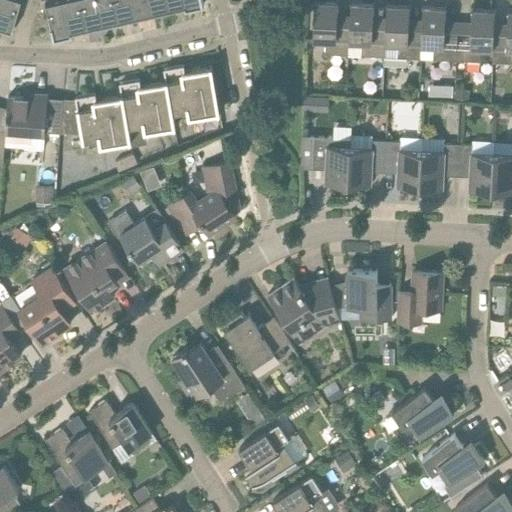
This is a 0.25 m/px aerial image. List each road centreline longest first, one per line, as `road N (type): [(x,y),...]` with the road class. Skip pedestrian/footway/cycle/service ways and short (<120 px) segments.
road 1 (residential): [(123,346),(273,249),(310,236),(358,230),(480,237)]
road 2 (residential): [(0,56),(102,59),(226,25),(270,0)]
road 3 (residential): [(511,438),(476,374),(480,237)]
road 4 (residential): [(227,511),(123,346)]
road 5 (residential): [(0,425),(123,346)]
